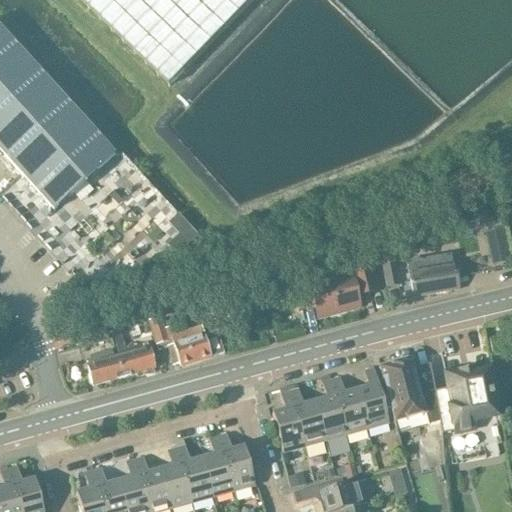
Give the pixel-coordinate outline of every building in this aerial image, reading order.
[(80,0),(170,86),(253,0),(80,0)] [(110,156),(0,34),(0,151),(52,209),(110,156)] [(511,263),(505,230),(485,234),(492,267),(511,263)] [(458,290),(452,256),(407,264),(413,298),(458,290)] [(381,290),(372,257),(344,265),(347,275),(308,286),(317,321),(358,310),(354,297),(381,290)] [(381,263),(385,287),(398,285),(394,261),(381,263)] [(294,283),(278,287),(280,295),(297,290),(294,283)] [(223,354),(216,332),(203,336),(200,327),(185,332),(186,333),(170,338),(171,341),(167,342),(159,319),(148,323),(157,352),(166,349),(172,367),(178,365),(179,368),(223,354)] [(153,370),(148,351),(146,346),(142,348),(143,352),(125,356),(119,333),(112,335),(118,358),(123,378),(153,370)] [(498,337),(487,339),(490,355),(501,353),(498,337)] [(112,359),(107,341),(86,347),(89,357),(84,358),(87,367),(86,367),(92,387),(123,378),(118,358),(112,359)] [(381,372),(379,373),(382,381),(390,413),(389,413),(393,425),(396,436),(427,427),(439,423),(434,396),(433,393),(428,366),(427,367),(414,370),(409,371),(406,361),(390,366),(389,366),(390,370),(381,372)] [(388,425),(373,370),(363,373),(367,389),(355,392),(366,432),(388,425)] [(446,391),(433,393),(434,396),(439,423),(442,435),(452,433),(452,434),(474,430),(473,423),(495,419),(486,374),(472,377),(471,370),(444,376),(446,391)] [(366,432),(355,392),(343,395),(339,380),(330,382),(345,437),(366,432)] [(345,437),(330,382),(321,385),(325,400),(314,404),(324,443),(345,437)] [(324,443),(314,404),(302,407),(297,391),(289,394),(304,449),(324,443)] [(304,449),(289,394),(280,396),(284,412),(271,415),(282,455),(304,449)] [(254,488),(243,448),(230,452),(226,436),(217,439),(232,494),(254,488)] [(232,494),(217,439),(208,441),(212,457),(200,460),(211,500),(232,494)] [(211,500),(200,460),(188,463),(184,448),(175,450),(191,505),(211,500)] [(191,505),(175,450),(166,453),(171,468),(159,472),(170,511),(191,505)] [(166,511),(170,511),(159,472),(147,475),(143,459),(134,462),(147,511),(166,511)] [(147,511),(134,462),(125,464),(129,480),(117,483),(124,511),(147,511)] [(352,466),(339,469),(341,476),(345,475),(346,481),(355,479),(352,466)] [(42,511),(33,481),(21,484),(17,469),(8,472),(18,511),(42,511)] [(124,511),(117,483),(105,486),(101,471),(92,473),(102,511),(124,511)] [(332,471),(322,474),(324,481),(334,479),(332,471)] [(18,511),(8,472),(0,473),(0,479),(3,489),(0,490),(0,511),(18,511)] [(102,511),(92,473),(83,476),(87,491),(75,495),(79,511),(102,511)] [(364,506),(357,483),(342,487),(341,481),(317,488),(323,511),(341,511),(362,506),(364,506)] [(402,487),(390,490),(393,499),(404,495),(402,487)]
